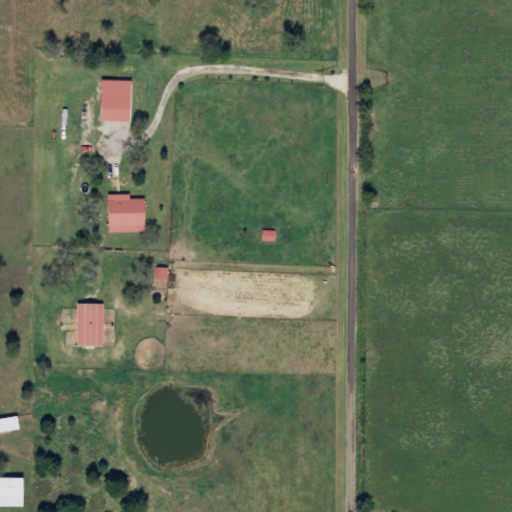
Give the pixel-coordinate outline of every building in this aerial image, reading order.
[(101,122),(131,122),(131,81),(102,81),(101,122)] [(133,195),(110,195),(110,233),(147,232),(146,200),(133,200),(133,195)] [(173,269),(160,268),(160,281),(172,281),(173,269)] [(79,347),(105,347),(105,305),(79,304),(79,347)] [(1,420),(3,434),(27,430),(25,417),(1,420)] [(7,507),(32,507),(32,479),(7,478),(7,507)]
